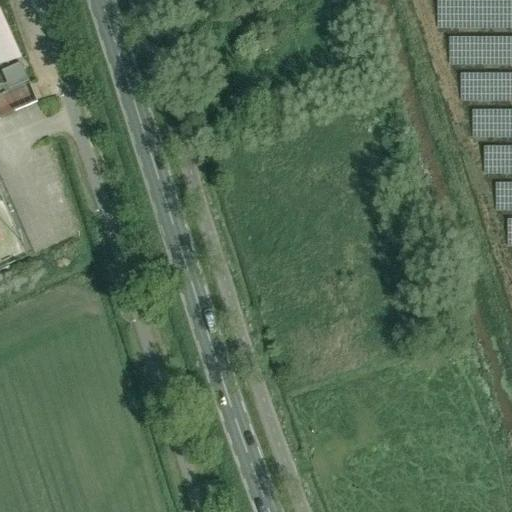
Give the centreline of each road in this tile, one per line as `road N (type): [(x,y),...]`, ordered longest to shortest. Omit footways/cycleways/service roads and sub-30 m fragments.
road 1 (unclassified): [(305,511),(133,0)]
road 2 (secondary): [(268,511),(99,0)]
road 3 (unclassified): [(38,0),(201,511)]
